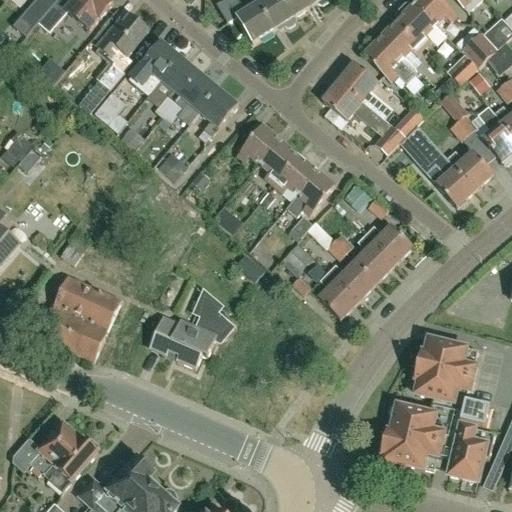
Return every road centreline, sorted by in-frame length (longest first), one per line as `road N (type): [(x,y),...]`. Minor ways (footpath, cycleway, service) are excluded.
road 1 (tertiary): [(302,490),(270,459),(0,354)]
road 2 (residential): [(302,490),(340,403),(416,304),(469,254)]
road 3 (residential): [(469,254),(279,110)]
road 4 (residential): [(279,110),(156,0)]
road 5 (residential): [(279,110),(377,0)]
